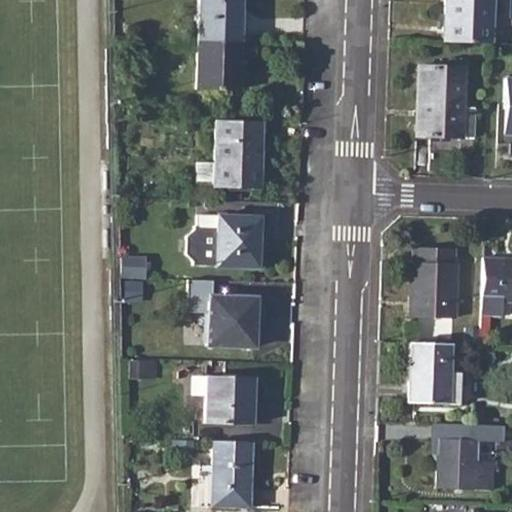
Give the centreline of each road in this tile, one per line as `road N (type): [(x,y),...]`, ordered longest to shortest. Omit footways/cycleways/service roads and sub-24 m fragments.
road 1 (residential): [(356,194),(344,511)]
road 2 (residential): [(361,0),(356,194)]
road 3 (residential): [(356,194),(511,201)]
